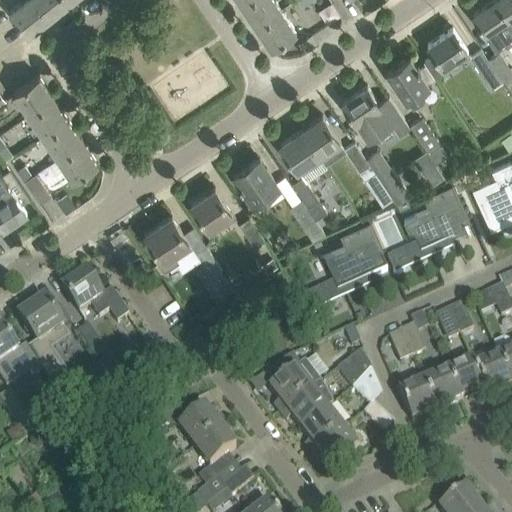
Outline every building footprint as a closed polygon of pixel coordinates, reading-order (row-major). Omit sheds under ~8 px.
[(34,0),(22,0),(9,11),(28,34),(49,18),(34,0)] [(34,0),(49,18),(70,1),(68,0),(34,0)] [(257,25),(282,8),(276,0),(245,0),(242,3),(257,25)] [(511,37),(511,22),(497,0),(492,0),(473,13),(496,46),(505,40),(506,42),(511,37)] [(511,0),(497,0),(511,22),(511,0)] [(296,30),(282,8),(257,25),(271,47),(296,30)] [(434,53),(425,60),(433,73),(468,50),(453,26),(428,43),(434,53)] [(482,48),(471,56),(491,87),(503,79),(482,48)] [(490,57),(504,78),(511,91),(511,69),(500,51),(490,57)] [(410,55),(387,71),(406,99),(407,98),(413,108),(425,100),(418,91),(429,83),(420,69),(421,68),(418,64),(417,65),(410,55)] [(29,114),(54,97),(39,75),(14,92),(29,114)] [(378,100),(367,84),(343,101),(357,122),(367,136),(391,120),(399,132),(410,125),(389,93),(378,100)] [(44,136),(69,119),(54,97),(29,114),(44,136)] [(341,141),(323,114),(301,128),(319,155),(341,141)] [(422,116),(410,125),(436,164),(448,154),(441,143),(422,116)] [(59,158),(84,141),(69,119),(44,136),(59,158)] [(319,155),(301,128),(280,143),(298,170),(319,155)] [(372,164),(366,155),(356,140),(345,148),(360,171),(372,164)] [(99,163),(84,141),(59,158),(74,180),(99,163)] [(380,146),(366,155),(372,164),(396,200),(409,192),(380,146)] [(279,186),(259,157),(234,174),(254,203),(279,186)] [(511,220),(511,161),(494,170),(497,178),(474,188),(480,202),(488,198),(494,211),(486,215),(493,229),(511,220)] [(25,164),(17,169),(25,180),(32,175),(25,164)] [(0,220),(4,226),(27,211),(22,203),(30,197),(9,167),(1,172),(0,169),(0,220)] [(476,167),(452,178),(458,190),(482,179),(476,167)] [(432,185),(444,176),(439,168),(426,176),(432,185)] [(36,172),(32,175),(25,180),(40,202),(51,195),(36,172)] [(328,211),(319,199),(303,176),(292,183),(303,198),(317,219),(328,211)] [(429,207),(404,219),(405,221),(406,221),(419,247),(405,253),(411,266),(421,262),(442,252),(440,248),(471,234),(465,221),(470,219),(453,182),(424,196),(429,207)] [(233,214),(215,186),(191,202),(209,229),(233,214)] [(66,192),(56,199),(65,212),(75,205),(66,192)] [(317,219),(303,198),(291,207),(314,239),(327,233),(317,219)] [(172,215),(146,233),(163,258),(158,262),(164,271),(177,262),(183,270),(199,259),(195,253),(197,252),(190,242),(172,215)] [(250,216),(240,223),(256,246),(266,239),(250,216)] [(346,245),(321,257),(322,259),(323,258),(335,285),(321,291),(327,304),(338,300),(359,290),(357,286),(388,272),(382,259),(386,257),(369,220),(340,233),(346,245)] [(197,252),(195,253),(199,259),(211,278),(223,269),(207,245),(197,252)] [(267,273),(278,266),(272,257),(261,264),(267,273)] [(86,273),(63,289),(80,315),(91,307),(99,319),(111,311),(119,323),(129,317),(112,291),(102,298),(86,273)] [(511,312),(511,305),(504,287),(503,286),(490,292),(501,317),(511,312)] [(45,301),(20,318),(37,344),(30,349),(34,355),(47,374),(54,385),(63,379),(68,375),(52,351),(70,339),(64,330),(64,329),(72,324),(60,307),(52,312),(45,301)] [(463,304),(449,310),(457,329),(460,336),(474,329),(463,304)] [(449,310),(437,316),(446,335),(457,329),(449,310)] [(122,375),(98,339),(90,326),(79,333),(87,346),(111,382),(122,375)] [(415,326),(401,332),(409,352),(412,358),(426,351),(415,326)] [(353,328),(345,331),(352,346),(360,343),(353,328)] [(3,329),(0,330),(0,377),(8,390),(32,374),(36,382),(47,374),(34,355),(30,349),(28,347),(19,353),(3,329)] [(389,338),(388,338),(397,357),(409,352),(401,332),(389,338)] [(511,346),(510,341),(502,339),(492,343),(499,357),(511,387),(511,346)] [(353,389),(371,369),(369,364),(360,353),(338,370),(353,389)] [(306,362),(301,365),(293,355),(291,356),(290,357),(267,370),(278,384),(270,390),(280,402),(275,407),(281,414),(312,390),(321,383),(320,381),(321,381),(306,362)] [(511,387),(499,357),(476,368),(475,368),(491,404),(500,400),(497,394),(511,387)] [(475,368),(476,368),(473,361),(448,372),(461,402),(476,395),(482,408),(491,404),(475,368)] [(383,395),(371,369),(353,389),(354,390),(370,405),(371,404),(373,406),(374,405),(383,395)] [(461,402),(448,372),(424,382),(440,418),(448,414),(446,409),(461,402)] [(65,379),(55,386),(65,400),(74,394),(65,379)] [(440,418),(424,382),(399,393),(412,423),(428,416),(431,422),(440,418)] [(301,430),(327,410),(333,405),(321,383),(312,390),(281,414),(287,422),(292,418),(301,430)] [(12,391),(0,398),(0,399),(26,439),(39,431),(12,391)] [(395,424),(374,405),(373,406),(371,404),(370,405),(363,413),(386,434),(395,424)] [(194,449),(226,424),(220,417),(214,421),(205,408),(192,418),(183,406),(163,413),(137,426),(125,431),(137,459),(150,453),(143,437),(166,427),(180,430),(194,449)] [(343,430),(327,410),(301,430),(310,442),(305,446),(311,454),(343,430)] [(232,432),(226,424),(194,449),(210,469),(199,478),(206,488),(218,479),(236,465),(229,455),(237,449),(227,436),(232,432)] [(359,450),(343,430),(311,454),(318,462),(323,458),(333,471),(359,450)] [(382,454),(398,449),(395,437),(378,443),(382,454)] [(207,506),(226,492),(227,491),(223,486),(241,472),(236,465),(218,479),(206,488),(198,495),(207,506)] [(246,469),(241,472),(223,486),(227,491),(226,492),(231,498),(254,480),(246,469)] [(44,476),(26,482),(30,495),(48,489),(44,476)] [(441,511),(478,511),(481,510),(472,498),(477,494),(468,482),(457,491),(459,494),(440,510),(441,511)] [(275,511),(269,503),(257,511),(275,511)]
